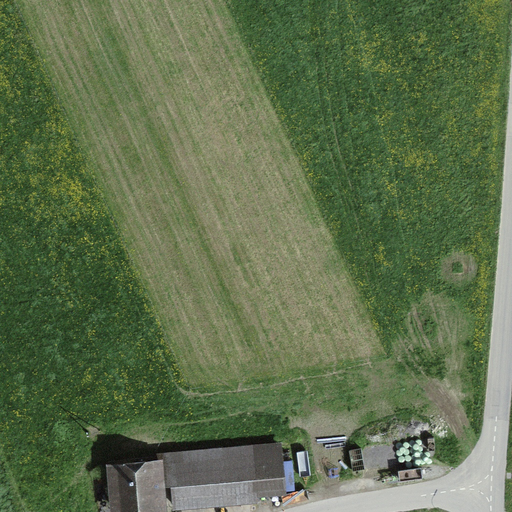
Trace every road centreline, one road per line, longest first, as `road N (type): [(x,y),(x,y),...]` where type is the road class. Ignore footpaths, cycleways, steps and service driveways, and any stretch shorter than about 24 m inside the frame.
road 1 (unclassified): [(487,483),(511,221)]
road 2 (unclassified): [(487,483),(329,511)]
